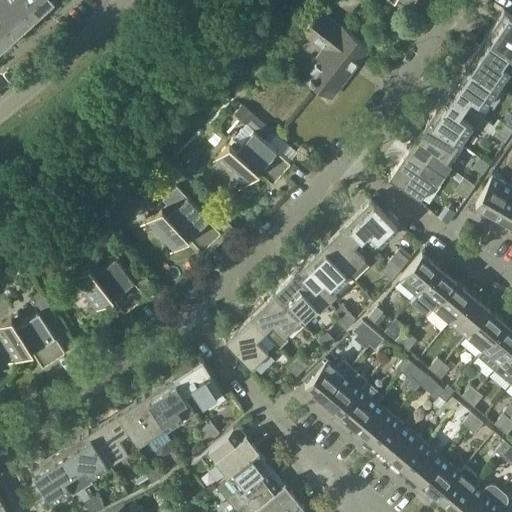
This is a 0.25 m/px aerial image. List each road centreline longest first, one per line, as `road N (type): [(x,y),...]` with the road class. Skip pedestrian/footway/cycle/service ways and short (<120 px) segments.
road 1 (residential): [(0,430),(91,378),(280,230),(395,93),(454,0)]
road 2 (residential): [(0,111),(124,0)]
